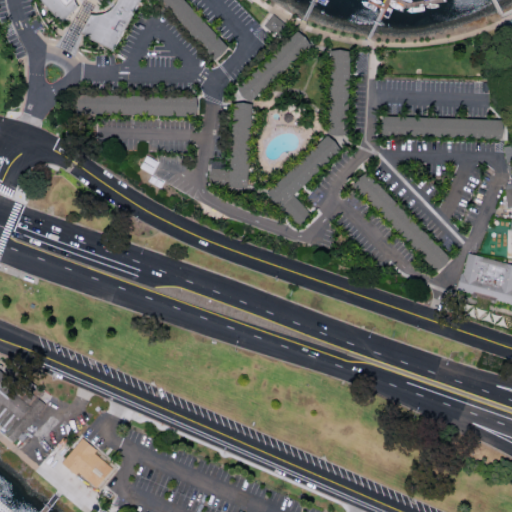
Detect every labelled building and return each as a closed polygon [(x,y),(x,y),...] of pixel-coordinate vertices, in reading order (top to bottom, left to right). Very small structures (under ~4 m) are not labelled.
[(62,23),(41,0),(77,0),(76,1),(80,7),(62,23)] [(92,16),(97,17),(101,16),(105,15),(110,14),(113,11),(117,8),(120,4),(121,0),(141,0),(115,52),(83,34),(92,16)] [(159,0),(216,60),(229,48),(183,0),(159,0)] [(277,36),(286,23),(272,14),(264,26),(277,36)] [(302,31),(316,47),(254,103),(239,87),(302,31)] [(336,53),(356,54),(352,137),(333,136),(336,53)] [(81,96),(80,115),(202,118),(202,99),(81,96)] [(249,189),(253,106),(235,105),(231,170),(214,169),(213,187),(249,189)] [(507,125),(506,145),(384,139),(385,118),(507,125)] [(266,196),(298,229),(311,217),(293,198),(342,151),(328,136),(266,196)] [(355,186),(371,172),(454,262),(438,276),(355,186)] [(458,291),(511,306),(511,265),(469,253),(458,291)] [(0,369),(10,378),(17,370),(37,386),(30,394),(44,406),(14,443),(3,434),(7,430),(0,424),(0,369)] [(63,463),(98,492),(118,468),(83,438),(63,463)]
